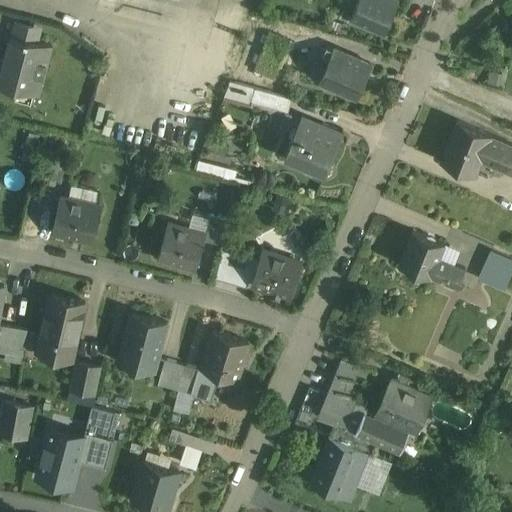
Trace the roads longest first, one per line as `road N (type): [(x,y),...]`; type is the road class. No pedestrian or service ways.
road 1 (residential): [(457,0),(312,329)]
road 2 (residential): [(312,329),(99,266),(0,249)]
road 3 (residential): [(312,329),(233,511)]
